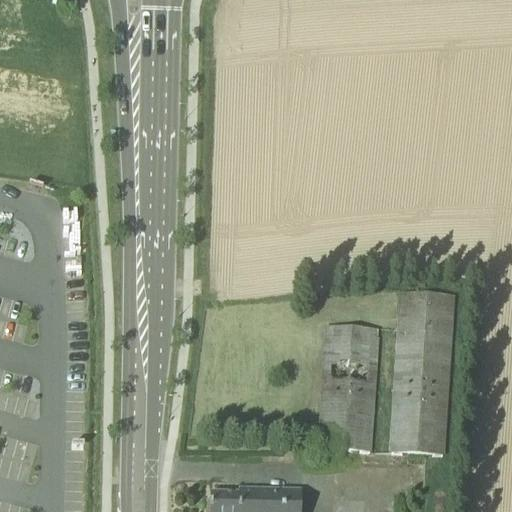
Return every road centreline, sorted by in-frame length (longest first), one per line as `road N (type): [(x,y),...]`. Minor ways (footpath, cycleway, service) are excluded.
road 1 (tertiary): [(140,432),(154,330),(161,0)]
road 2 (tertiary): [(117,0),(140,432)]
